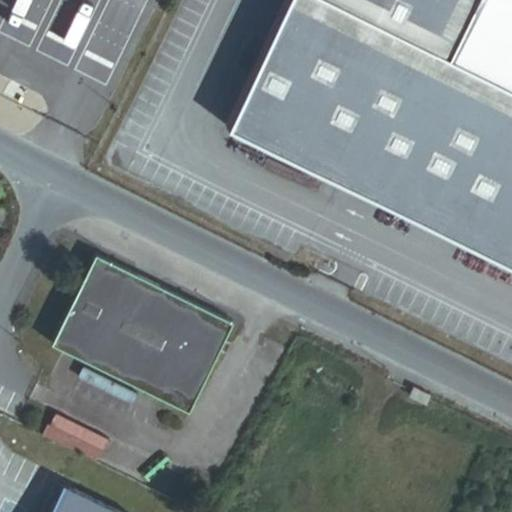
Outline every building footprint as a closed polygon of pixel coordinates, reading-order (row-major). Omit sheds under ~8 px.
[(511,92),(511,0),(479,0),(449,61),(511,92)] [(232,325),(97,259),(55,344),(190,410),(232,325)] [(404,400),(420,407),(424,397),(409,390),(404,400)] [(50,410),(40,434),(96,458),(106,435),(50,410)] [(69,494),(57,489),(52,500),(69,494)] [(105,511),(69,494),(52,500),(45,511),(105,511)]
